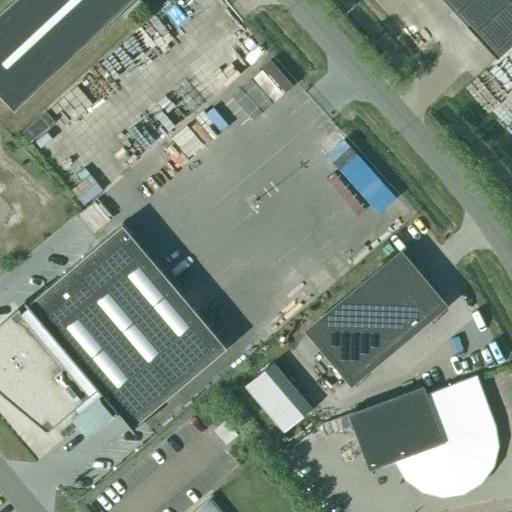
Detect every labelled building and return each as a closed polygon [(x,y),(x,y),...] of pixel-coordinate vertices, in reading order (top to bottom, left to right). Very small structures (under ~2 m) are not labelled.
[(15,0),(0,14),(0,94),(15,110),(134,0),(15,0)] [(186,27),(213,0),(162,0),(161,2),(186,27)] [(511,43),(511,0),(443,0),(497,58),(511,43)] [(189,61),(214,93),(271,50),(246,17),(189,61)] [(339,119),(317,138),(360,188),(382,170),(339,119)] [(84,196),(103,181),(88,163),(69,178),(84,196)] [(227,347),(122,224),(29,303),(26,300),(25,301),(29,306),(21,312),(20,311),(3,325),(0,327),(0,387),(2,390),(49,429),(74,408),(89,425),(96,419),(99,424),(109,416),(105,412),(112,406),(134,431),(135,430),(132,427),(227,347)] [(440,304),(400,255),(311,330),(351,379),(440,304)] [(273,363),(245,386),(284,432),(312,408),(273,363)] [(424,385),(348,413),(369,470),(396,460),(397,462),(407,478),(423,490),(443,494),(462,491),(479,481),(491,465),(495,446),(492,426),(474,378),(477,377),(477,376),(427,394),(424,385)] [(238,435),(225,420),(213,430),(226,445),(238,435)] [(220,511),(208,498),(191,511),(220,511)]
